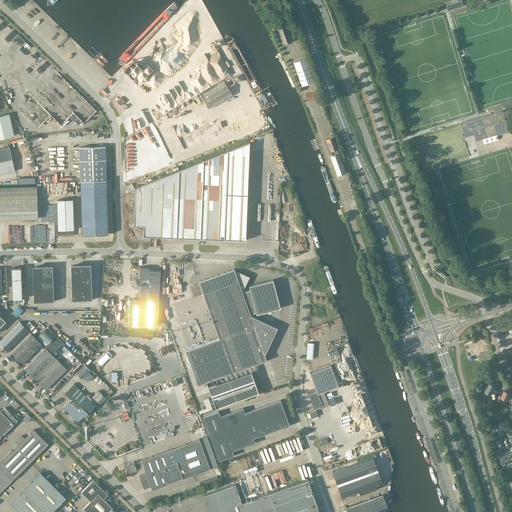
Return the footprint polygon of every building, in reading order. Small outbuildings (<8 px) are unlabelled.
[(461,0),(446,5),(448,11),(463,6),(461,0)] [(286,26),(277,29),(282,44),(291,41),(286,26)] [(47,66),(50,63),(45,58),(42,61),(47,66)] [(302,86),(314,82),(306,58),(294,62),(302,86)] [(145,82),(151,73),(144,69),(142,73),(140,72),(139,74),(137,73),(134,78),(143,83),(144,81),(145,82)] [(224,82),(203,95),(211,108),(232,95),(224,82)] [(316,90),(305,94),(308,101),(318,97),(316,90)] [(125,101),(120,97),(116,102),(120,106),(125,101)] [(509,132),(505,118),(505,117),(503,110),(460,123),(465,138),(474,135),(476,141),(497,134),(497,135),(509,132)] [(8,113),(0,115),(0,138),(14,135),(8,113)] [(21,137),(10,140),(16,165),(18,165),(19,168),(23,167),(22,163),(29,161),(28,157),(32,156),(27,138),(22,139),(21,137)] [(330,151),(337,149),(332,137),(326,139),(330,151)] [(249,142),(135,187),(134,215),(134,225),(144,226),(143,236),(153,236),(154,237),(154,236),(176,237),(177,237),(199,238),(200,238),(245,240),(249,142)] [(0,174),(15,171),(9,146),(0,148),(0,174)] [(79,147),(79,160),(80,182),(106,181),(105,146),(79,147)] [(345,173),(337,149),(330,151),(332,156),(330,156),(337,175),(345,173)] [(82,235),(108,234),(106,181),(80,182),(80,186),(81,225),(82,235)] [(0,203),(37,202),(37,186),(0,187),(0,203)] [(54,226),(55,236),(73,235),(73,229),(72,199),(72,196),(66,196),(66,200),(57,200),(58,222),(56,222),(56,226),(54,226)] [(0,219),(38,219),(37,202),(0,203),(0,219)] [(90,265),(70,266),(72,300),(92,300),(90,265)] [(52,266),(32,267),(34,302),(54,301),(52,266)] [(21,267),(11,268),(13,299),(22,299),(21,267)] [(140,279),(139,296),(139,299),(130,299),(128,324),(157,325),(160,270),(149,270),(149,268),(139,267),(138,279),(140,279)] [(266,360),(264,354),(263,350),(274,326),(250,315),(250,314),(256,312),(256,314),(280,308),(273,279),(249,286),(250,289),(242,292),(234,270),(234,269),(198,281),(219,338),(185,350),(197,385),(206,382),(216,408),(258,393),(249,366),(266,360)] [(329,304),(320,304),(320,303),(312,303),(311,314),(320,315),(320,316),(329,316),(329,304)] [(14,311),(18,315),(25,308),(21,304),(14,311)] [(0,341),(0,344),(6,350),(27,329),(19,322),(0,341)] [(263,350),(264,354),(277,328),(274,326),(263,350)] [(509,329),(502,331),(511,362),(511,328),(511,329),(509,330),(509,329)] [(9,354),(20,365),(24,361),(41,344),(31,333),(9,354)] [(103,367),(117,351),(116,350),(117,349),(113,345),(97,362),(103,367)] [(27,365),(24,368),(34,379),(55,358),(45,347),(27,365)] [(66,368),(55,358),(34,379),(45,389),(66,368)] [(84,364),(75,373),(81,378),(90,370),(84,364)] [(315,388),(314,391),(308,394),(308,395),(314,408),(321,406),(322,408),(329,405),(323,391),(338,385),(330,365),(309,373),(315,388)] [(73,383),(64,392),(71,399),(62,407),(77,421),(83,415),(84,416),(88,412),(92,409),(91,408),(95,405),(94,404),(103,395),(98,390),(91,397),(88,393),(85,395),(73,383)] [(490,395),(491,393),(494,395),(496,391),(493,389),(495,386),(489,383),(487,387),(482,384),(480,389),(485,392),(490,395)] [(500,396),(498,400),(501,401),(502,401),(504,401),(505,400),(506,400),(507,398),(509,399),(510,397),(511,394),(509,393),(510,393),(504,390),(501,396),(500,396)] [(347,405),(346,401),(355,399),(353,392),(347,393),(347,396),(338,398),(338,400),(335,400),(336,408),(347,405)] [(218,410),(203,416),(219,461),(234,455),(233,450),(255,442),(253,438),(289,425),(280,399),(244,412),(243,407),(220,415),(218,410)] [(0,437),(17,421),(4,407),(1,411),(0,410),(0,437)] [(309,413),(312,418),(318,416),(316,410),(309,413)] [(0,462),(0,492),(11,482),(10,481),(12,479),(12,480),(48,444),(34,429),(24,438),(21,435),(16,441),(19,444),(0,462)] [(133,462),(125,465),(128,473),(136,470),(136,469),(143,467),(145,472),(138,475),(143,488),(150,486),(151,489),(209,468),(199,439),(171,448),(171,447),(168,449),(168,450),(141,459),(141,460),(134,463),(133,462)] [(504,449),(503,450),(502,450),(503,453),(499,455),(502,465),(508,462),(504,453),(506,452),(504,449)] [(332,472),(341,496),(341,497),(359,491),(360,495),(378,488),(376,485),(382,483),(373,457),(332,472)] [(40,473),(17,496),(10,503),(18,511),(51,511),(65,498),(40,473)] [(200,486),(217,480),(216,476),(198,482),(200,486)] [(114,511),(111,509),(112,508),(105,500),(108,496),(107,495),(107,494),(93,480),(81,491),(86,496),(90,500),(83,508),(87,511),(114,511)] [(319,511),(308,480),(238,504),(240,511),(319,511)] [(240,511),(238,504),(235,495),(239,494),(235,484),(203,495),(208,511),(240,511)] [(382,494),(348,506),(346,507),(347,511),(376,511),(375,510),(387,506),(382,494)]
